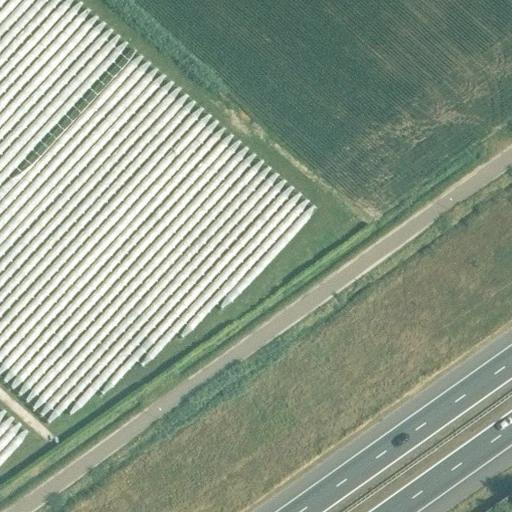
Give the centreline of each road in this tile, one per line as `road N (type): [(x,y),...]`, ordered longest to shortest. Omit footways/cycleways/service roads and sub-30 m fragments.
road 1 (unclassified): [(17,511),(511,156)]
road 2 (motorway): [(511,363),(302,511)]
road 3 (motorway): [(389,511),(511,424)]
